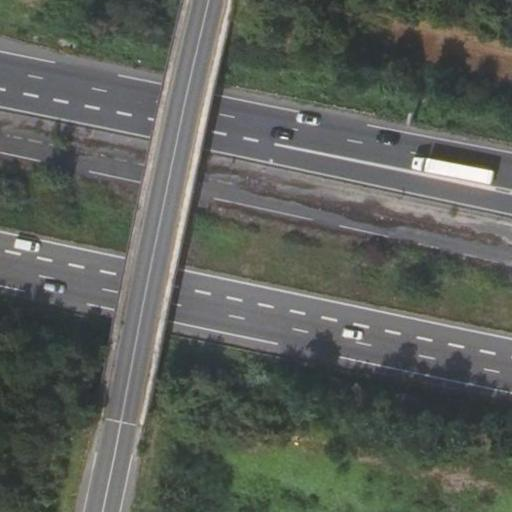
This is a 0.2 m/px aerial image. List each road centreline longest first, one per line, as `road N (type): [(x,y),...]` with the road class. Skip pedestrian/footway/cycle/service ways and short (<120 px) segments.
road 1 (tertiary): [(98,511),(206,0)]
road 2 (motorway): [(0,260),(511,367)]
road 3 (motorway): [(511,204),(340,169),(249,131)]
road 4 (motorway): [(511,175),(249,131)]
road 5 (motorway): [(249,131),(0,79)]
